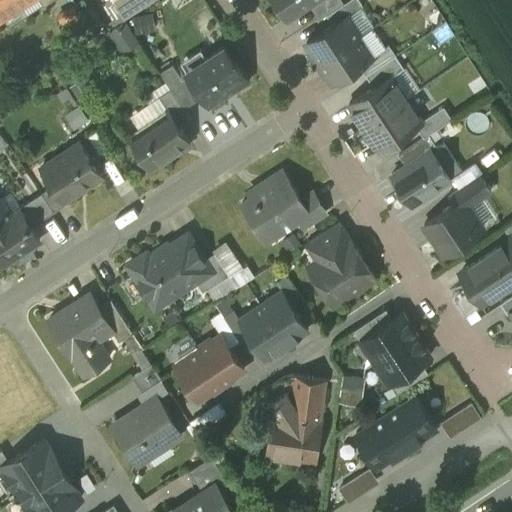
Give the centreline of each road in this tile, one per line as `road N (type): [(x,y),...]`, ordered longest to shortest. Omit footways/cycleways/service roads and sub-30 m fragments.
road 1 (residential): [(0,304),(306,104)]
road 2 (residential): [(379,213),(511,418)]
road 3 (residential): [(306,104),(379,213)]
road 4 (residential): [(306,104),(236,0)]
